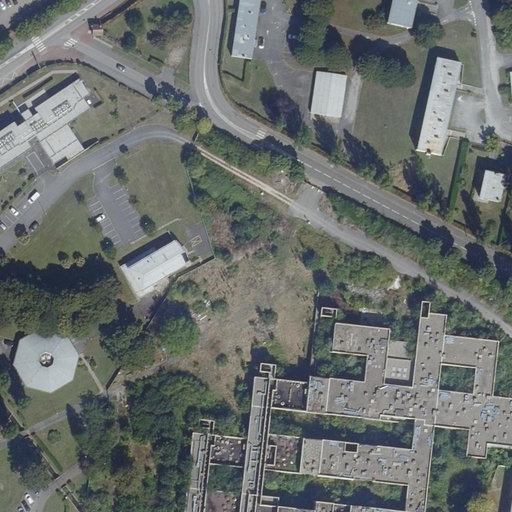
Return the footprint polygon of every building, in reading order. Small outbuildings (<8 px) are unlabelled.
[(257,0),(240,0),(233,56),(250,58),(257,0)] [(415,0),(392,0),(387,23),(409,28),(415,0)] [(101,35),(100,25),(92,26),(93,36),(101,35)] [(458,63),(437,58),(417,151),(439,155),(458,63)] [(344,76),(317,72),(311,113),(338,117),(344,76)] [(103,104),(83,74),(18,115),(22,121),(0,135),(0,170),(44,143),(59,166),(82,151),(67,127),(103,104)] [(503,176),(485,172),(479,198),(497,202),(503,176)] [(153,285),(170,274),(185,265),(187,268),(191,266),(175,241),(157,252),(154,247),(121,268),(140,299),(155,289),(153,285)] [(174,280),(170,274),(153,285),(155,289),(173,291),(174,280)] [(322,315),(337,316),(338,308),(323,307),(322,315)] [(317,325),(311,386),(254,380),(248,440),(192,435),(184,511),(427,511),(437,426),(472,429),(469,457),(487,459),(489,446),(511,448),(511,400),(496,399),(502,344),(447,338),(449,316),(429,314),(429,319),(422,319),(419,343),(387,339),(388,332),(317,325)] [(42,330),(23,341),(33,348),(65,378),(68,381),(71,379),(77,356),(65,336),(42,330)] [(23,341),(22,342),(16,365),(28,385),(50,391),(68,381),(65,378),(33,348),(23,341)]
